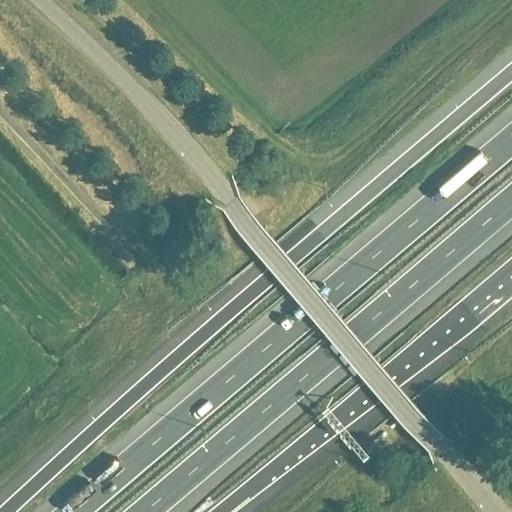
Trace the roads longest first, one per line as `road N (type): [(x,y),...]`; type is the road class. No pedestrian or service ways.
road 1 (motorway): [(511,76),(13,511)]
road 2 (motorway): [(511,141),(74,511)]
road 3 (motorway): [(146,511),(511,202)]
road 4 (unclassified): [(497,511),(219,186)]
road 5 (motorway): [(225,511),(511,272)]
road 6 (unclassified): [(38,0),(122,77),(219,186)]
road 7 (unknown): [(115,0),(257,151)]
